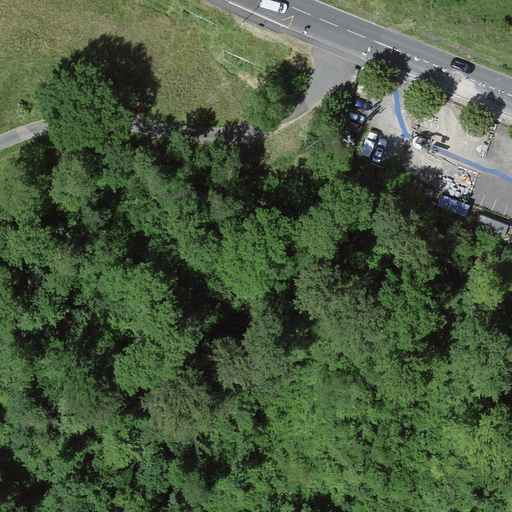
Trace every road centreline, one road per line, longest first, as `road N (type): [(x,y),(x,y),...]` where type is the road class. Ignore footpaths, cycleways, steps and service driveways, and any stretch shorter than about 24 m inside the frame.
road 1 (residential): [(354,33),(329,81),(282,120),(91,121),(0,152)]
road 2 (tertiary): [(354,33),(511,96)]
